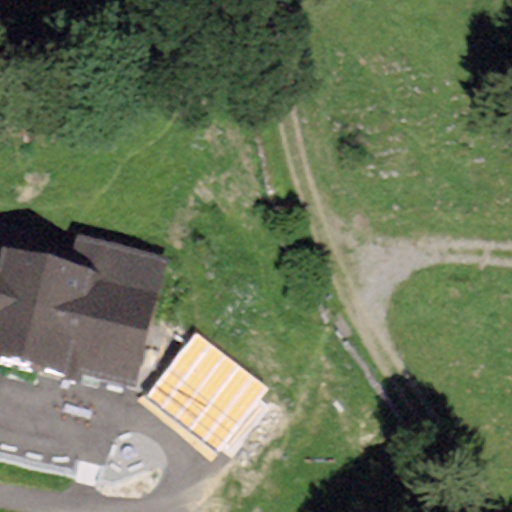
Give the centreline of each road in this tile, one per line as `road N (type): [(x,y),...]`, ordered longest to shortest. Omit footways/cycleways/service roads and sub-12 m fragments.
road 1 (track): [(486,511),(400,375),(296,157),(250,0)]
road 2 (track): [(353,279),(411,254),(511,257)]
